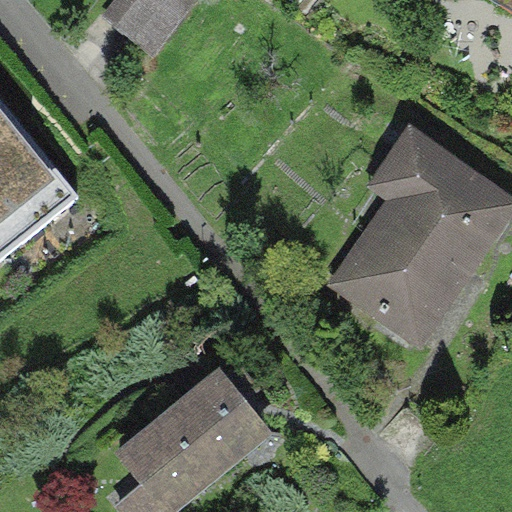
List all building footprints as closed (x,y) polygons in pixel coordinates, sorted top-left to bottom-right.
[(127,0),(111,22),(149,50),(186,0),(127,0)] [(511,0),(487,0),(511,15),(511,0)] [(0,267),(82,202),(0,99),(0,267)] [(421,341),(511,210),(511,207),(415,140),(382,188),(401,201),(341,286),(421,341)] [(223,383),(128,460),(169,511),(265,435),(223,383)]
